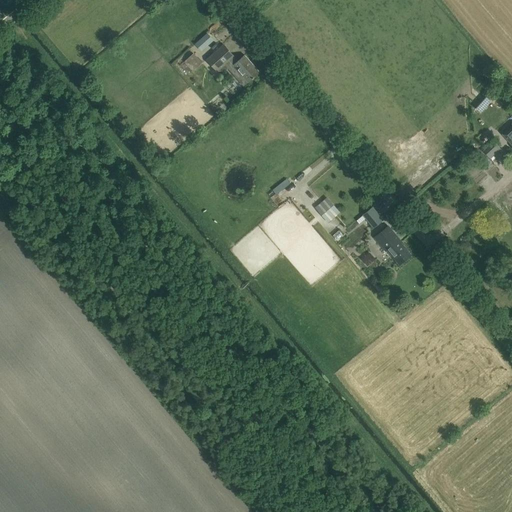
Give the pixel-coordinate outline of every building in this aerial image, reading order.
[(199,48),(211,38),(207,33),(195,44),(199,48)] [(225,64),(229,69),(228,69),(243,86),(248,82),(259,72),(244,55),(237,61),(234,57),(234,56),(223,44),(206,59),(217,71),(225,64)] [(193,52),(186,58),(194,66),(201,60),(193,52)] [(511,126),(503,134),(511,144),(511,126)] [(484,150),(490,158),(501,149),(494,141),(484,150)] [(511,207),(511,186),(502,195),(511,207)] [(340,212),(327,198),(316,208),(324,217),(329,222),(340,212)] [(374,228),(383,220),(373,208),(363,215),(374,228)] [(400,264),(411,255),(399,241),(399,240),(388,226),(375,237),(386,251),(388,250),(400,264)] [(374,251),(366,255),(373,269),(381,265),(374,251)]
